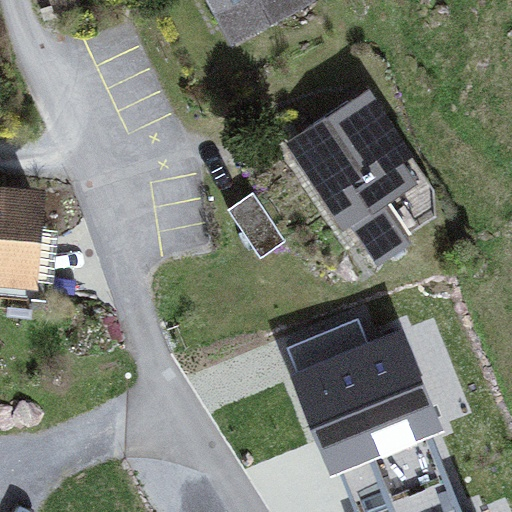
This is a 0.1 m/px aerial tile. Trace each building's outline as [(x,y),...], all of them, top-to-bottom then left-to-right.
[(241,7),(253,29),(306,0),(213,0),(223,17),(241,7)] [(235,39),(253,29),(241,7),(223,17),(235,39)] [(382,205),(414,184),(399,162),(410,154),(368,91),(301,134),(313,151),(299,160),(317,187),(324,182),(338,203),(343,200),(358,221),(382,253),(404,238),(382,205)] [(299,160),(313,151),(301,134),(288,143),(299,160)] [(404,238),(436,217),(436,193),(410,154),(399,162),(414,184),(382,205),(404,238)] [(346,229),(358,221),(343,200),(338,203),(324,182),(317,187),(346,229)] [(0,277),(27,280),(34,196),(0,193),(0,277)] [(228,210),(260,258),(285,242),(253,193),(228,210)]
